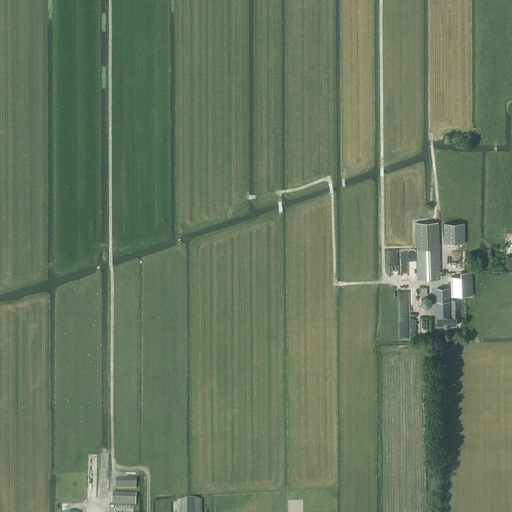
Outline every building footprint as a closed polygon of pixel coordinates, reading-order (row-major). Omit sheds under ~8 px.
[(439,222),(415,223),(415,246),(415,247),(417,247),(417,249),(418,280),(440,280),(439,249),(439,241),(439,222)] [(444,244),(465,243),(464,223),(444,223),(444,244)] [(461,276),(450,277),(451,296),(461,296),(473,295),(472,272),(461,272),(461,276)] [(449,316),(449,301),(448,288),(436,288),(436,301),(437,318),(437,327),(456,326),(456,320),(458,320),(458,310),(460,310),(460,300),(451,300),(452,318),(450,318),(450,316),(449,316)] [(426,308),(431,305),(431,300),(426,297),(421,300),(421,306),(426,308)] [(116,489),(136,489),(136,478),(116,479),(116,489)] [(136,506),(136,494),(112,493),(112,505),(136,506)] [(202,511),(202,501),(180,501),(180,511),(202,511)]
